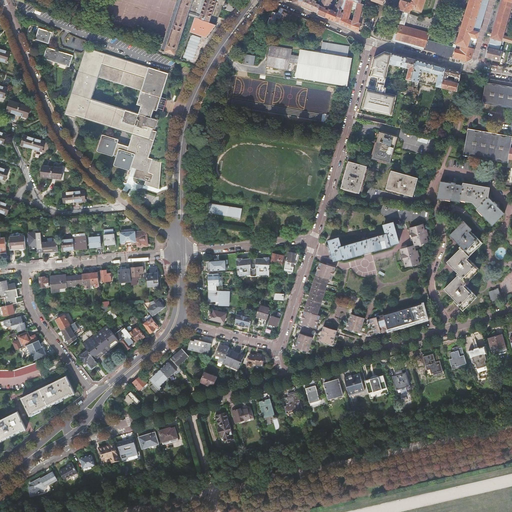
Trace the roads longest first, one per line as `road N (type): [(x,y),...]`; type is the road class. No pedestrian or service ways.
road 1 (track): [(110,511),(511,423)]
road 2 (residential): [(448,327),(432,288),(442,245),(436,176),(487,177),(505,198),(511,214),(500,253)]
road 3 (secondary): [(178,251),(180,155),(191,103),(258,0)]
road 4 (residential): [(123,201),(69,150),(7,13)]
road 5 (residential): [(369,41),(315,239)]
road 6 (secondary): [(178,251),(168,327),(95,394)]
road 7 (residential): [(448,327),(283,377)]
road 8 (residential): [(283,377),(123,425)]
road 9 (residential): [(27,268),(178,251)]
road 10 (residential): [(95,394),(33,310),(27,268)]
road 11 (track): [(368,511),(511,478)]
road 12 (residential): [(369,41),(511,76)]
road 13 (residential): [(315,239),(178,251)]
road 14 (secondary): [(92,415),(180,322)]
